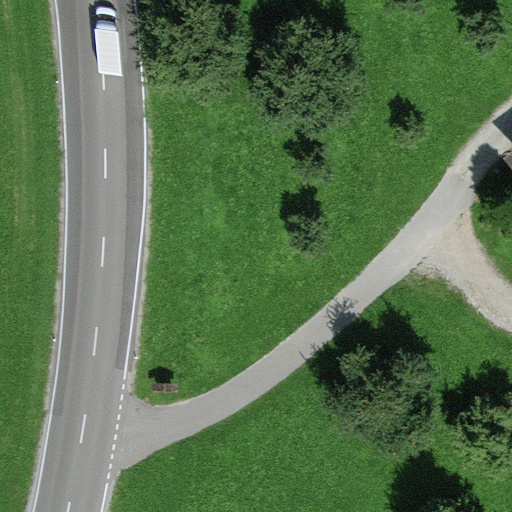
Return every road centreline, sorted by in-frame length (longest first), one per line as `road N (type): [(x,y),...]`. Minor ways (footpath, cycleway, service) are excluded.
road 1 (track): [(511,112),(411,244),(288,364),(167,429),(85,424)]
road 2 (secondary): [(69,511),(102,281),(107,161),(96,0)]
